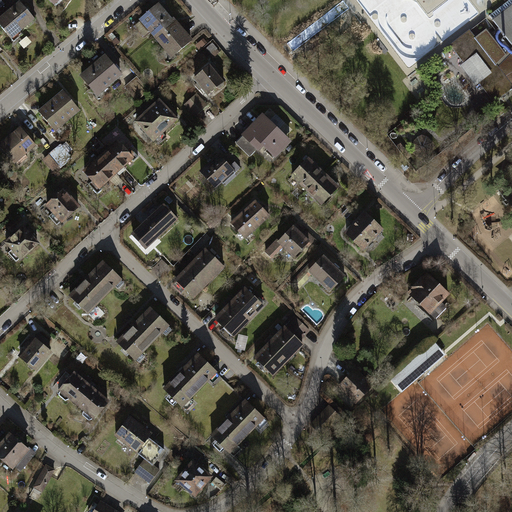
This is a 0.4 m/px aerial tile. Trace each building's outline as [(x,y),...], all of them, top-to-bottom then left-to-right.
[(511,0),(510,0),(490,16),(511,44),(511,0)] [(21,1),(0,17),(0,23),(13,40),(37,22),(21,1)] [(193,41),(161,3),(140,21),(172,59),(193,41)] [(290,42),(298,52),(341,19),(334,9),(290,42)] [(511,89),(511,83),(471,31),(451,46),(465,64),(462,67),(477,87),(481,84),(496,102),(511,89)] [(124,77),(107,56),(81,76),(98,97),(124,77)] [(228,81),(213,64),(195,79),(210,96),(228,81)] [(138,77),(126,87),(137,100),(149,91),(138,77)] [(64,90),(40,111),(58,131),(82,110),(64,90)] [(186,104),(198,116),(210,104),(199,92),(186,104)] [(181,121),(161,99),(136,123),(155,144),(181,121)] [(293,142),(264,113),(242,135),(244,137),(237,144),(252,158),(257,153),(260,156),(267,149),(276,159),(293,142)] [(0,145),(0,146),(16,165),(38,146),(21,127),(0,145)] [(435,143),(428,136),(419,137),(413,144),(414,153),(420,158),(429,158),(435,152),(435,143)] [(120,140),(83,172),(100,191),(137,159),(120,140)] [(220,155),(202,171),(217,188),(235,171),(220,155)] [(342,187),(312,157),(292,177),(322,207),(342,187)] [(511,181),(501,189),(511,204),(511,181)] [(43,209),(59,227),(82,206),(66,188),(43,209)] [(256,200),(233,221),(248,238),(272,217),(256,200)] [(180,219),(166,204),(141,227),(155,242),(180,219)] [(385,231),(366,212),(346,233),(365,252),(385,231)] [(25,226),(3,245),(21,264),(42,245),(25,226)] [(312,244),(294,226),(280,242),(276,239),(265,251),(272,258),(282,248),(296,261),(312,244)] [(176,280),(196,299),(226,267),(206,248),(176,280)] [(349,277),(323,252),(292,283),(301,291),(314,277),(332,294),(349,277)] [(152,270),(161,279),(173,268),(164,259),(152,270)] [(105,261),(69,295),(92,318),(99,311),(96,308),(117,287),(120,290),(126,283),(105,261)] [(443,304),(453,294),(431,274),(426,278),(423,275),(408,292),(437,319),(448,308),(443,304)] [(216,318),(236,337),(266,306),(246,287),(216,318)] [(152,308),(117,343),(140,365),(148,358),(144,355),(165,334),(167,336),(174,329),(152,308)] [(255,358),(276,377),(306,345),(286,326),(255,358)] [(21,358),(38,372),(55,353),(38,338),(21,358)] [(399,376),(406,385),(446,353),(439,343),(399,376)] [(199,354),(164,389),(187,411),(194,404),(191,401),(212,380),(214,382),(221,376),(199,354)] [(354,367),(339,380),(357,400),(372,387),(354,367)] [(110,400),(75,372),(60,391),(95,419),(110,400)] [(246,400),(212,435),(236,458),(243,450),(239,447),(260,425),(262,428),(269,421),(246,400)] [(332,413),(321,400),(301,418),(313,431),(332,413)] [(131,417),(116,437),(138,453),(150,438),(153,433),(131,417)] [(11,433),(0,444),(0,456),(15,470),(32,451),(11,433)] [(146,459),(136,473),(151,484),(162,469),(156,465),(166,451),(150,438),(138,453),(146,459)] [(214,475),(194,459),(177,480),(197,496),(214,475)] [(46,466),(34,487),(36,489),(31,496),(39,501),(44,493),(45,494),(58,472),(46,466)] [(120,511),(102,501),(95,511),(120,511)]
